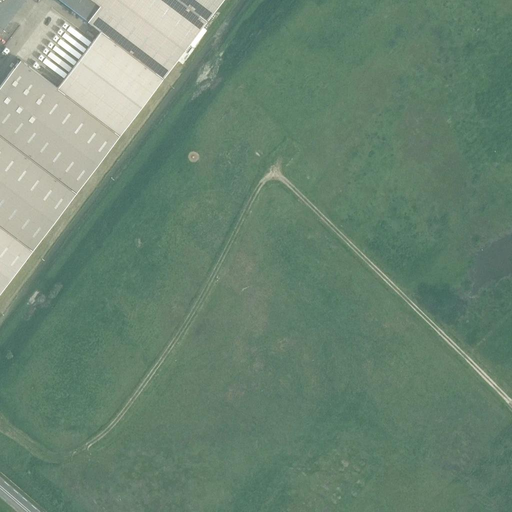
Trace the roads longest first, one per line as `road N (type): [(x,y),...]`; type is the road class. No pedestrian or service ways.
road 1 (track): [(0,424),(56,458),(108,431),(189,322),(262,181),(287,153)]
road 2 (track): [(272,170),(511,408)]
